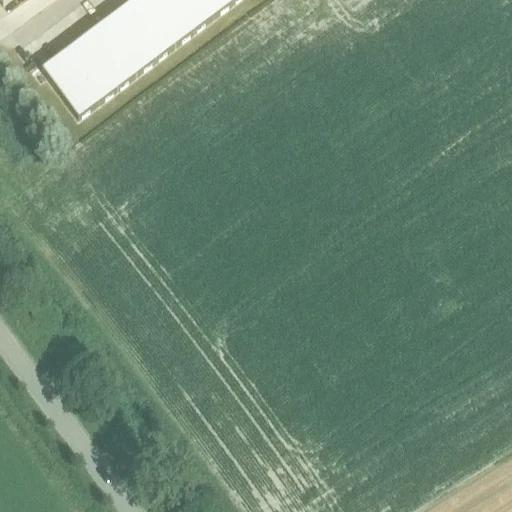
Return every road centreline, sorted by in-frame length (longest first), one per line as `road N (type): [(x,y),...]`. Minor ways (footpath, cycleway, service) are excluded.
road 1 (unclassified): [(29,379),(406,91)]
road 2 (unclassified): [(127,511),(29,379)]
road 3 (unclassified): [(406,91),(511,14)]
